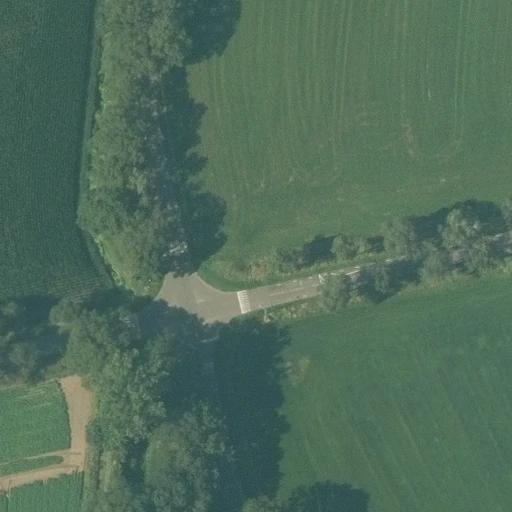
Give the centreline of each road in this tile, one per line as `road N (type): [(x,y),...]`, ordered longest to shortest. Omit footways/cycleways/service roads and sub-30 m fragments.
road 1 (tertiary): [(190,307),(511,235)]
road 2 (tertiary): [(190,307),(146,100),(148,0)]
road 3 (tertiary): [(246,511),(190,307)]
road 4 (unclassified): [(0,351),(190,307)]
